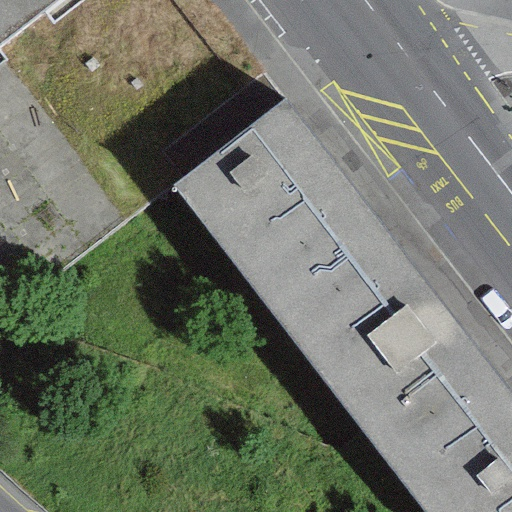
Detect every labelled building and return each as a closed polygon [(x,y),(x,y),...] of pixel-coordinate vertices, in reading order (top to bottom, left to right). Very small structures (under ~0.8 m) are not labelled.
[(42,0),(0,0),(16,20),(42,0)] [(0,0),(0,32),(16,20),(0,0)] [(42,0),(16,20),(0,32),(0,279),(19,305),(178,185),(186,179),(294,97),(219,0),(42,0)] [(277,298),(384,216),(294,97),(186,179),(277,298)] [(277,298),(367,417),(475,335),(384,216),(277,298)] [(367,417),(440,511),(488,511),(511,494),(511,382),(475,335),(367,417)]
